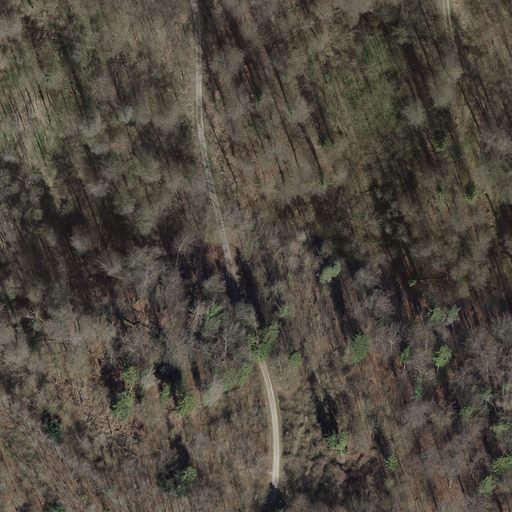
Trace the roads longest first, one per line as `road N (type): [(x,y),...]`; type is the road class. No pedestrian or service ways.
road 1 (track): [(193,0),(209,181),(273,404),(270,511)]
road 2 (track): [(511,257),(458,75),(446,0)]
